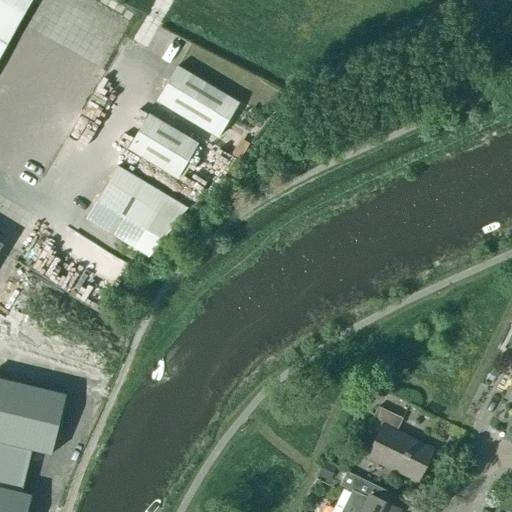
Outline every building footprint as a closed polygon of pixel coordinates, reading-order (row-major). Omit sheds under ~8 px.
[(0,0),(0,58),(32,0),(0,0)] [(217,138),(238,103),(177,66),(156,100),(217,138)] [(177,178),(197,144),(148,114),(127,148),(177,178)] [(206,162),(198,157),(186,175),(194,180),(206,162)] [(117,166),(107,182),(85,218),(135,248),(149,257),(187,209),(117,166)] [(77,297),(88,276),(68,265),(57,286),(77,297)] [(0,511),(25,511),(30,496),(20,494),(31,450),(50,454),(64,396),(49,392),(43,391),(39,390),(34,389),(29,388),(4,381),(0,380),(0,511)] [(414,486),(433,448),(432,447),(431,450),(395,433),(402,419),(378,407),(366,430),(378,436),(366,460),(414,483),(413,486),(414,486)] [(317,475),(329,481),(336,467),(324,461),(317,475)] [(383,490),(346,472),(340,486),(351,492),(341,511),(395,511),(377,503),(383,490)]
